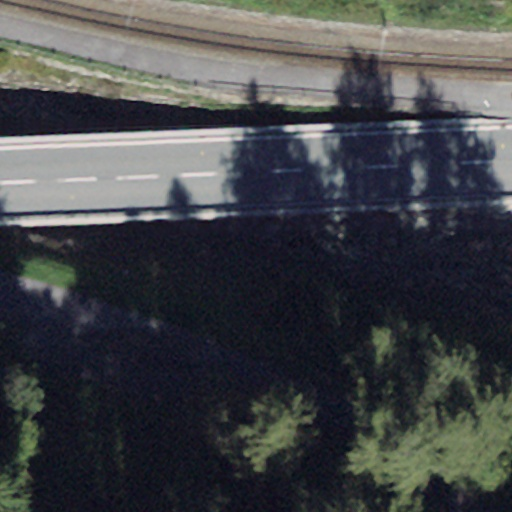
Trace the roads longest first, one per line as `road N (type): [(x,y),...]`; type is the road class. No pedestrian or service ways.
road 1 (track): [(0,290),(216,360),(352,421),(477,511)]
road 2 (primary): [(511,161),(0,180)]
